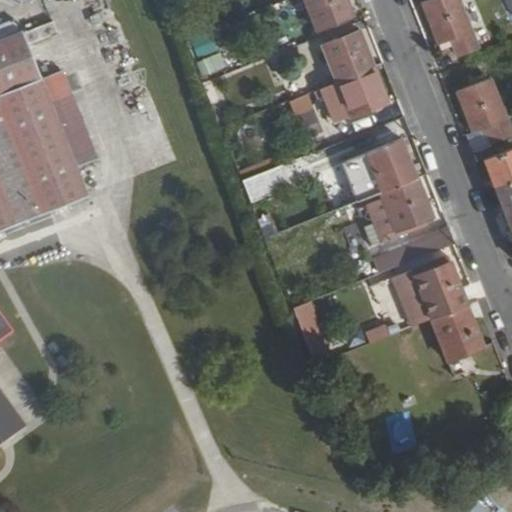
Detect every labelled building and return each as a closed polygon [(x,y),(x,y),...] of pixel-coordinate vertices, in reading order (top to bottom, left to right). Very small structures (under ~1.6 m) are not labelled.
[(304,0),(316,26),(350,12),(345,0),(304,0)] [(430,0),(422,3),(438,45),(450,41),(456,55),(477,47),(457,0),(430,0)] [(26,28),(28,38),(54,34),(52,23),(26,28)] [(323,46),(351,115),(386,101),(356,26),(339,33),(341,38),(323,46)] [(19,32),(0,39),(0,215),(17,207),(24,218),(85,195),(19,32)] [(192,33),(194,55),(213,53),(211,32),(192,33)] [(202,59),(206,73),(223,68),(219,54),(202,59)] [(456,91),(472,132),(478,130),(483,144),(490,141),(511,133),(489,79),(456,91)] [(365,153),(384,198),(397,230),(432,216),(400,140),(365,153)] [(511,149),(484,161),(511,229),(511,149)] [(251,203),(291,186),(281,162),(260,171),(257,164),(238,172),(251,203)] [(368,205),(383,241),(434,221),(432,216),(397,230),(384,198),(368,205)] [(17,207),(0,215),(0,227),(24,218),(17,207)] [(413,244),(420,261),(456,248),(449,228),(413,242),(413,244)] [(377,257),(384,275),(420,261),(413,244),(377,257)] [(414,275),(448,362),(483,347),(449,262),(414,275)] [(0,448),(23,432),(0,401),(0,349),(15,340),(0,318),(0,448)] [(369,342),(390,337),(387,325),(366,329),(369,342)] [(487,511),(478,502),(468,511),(487,511)]
